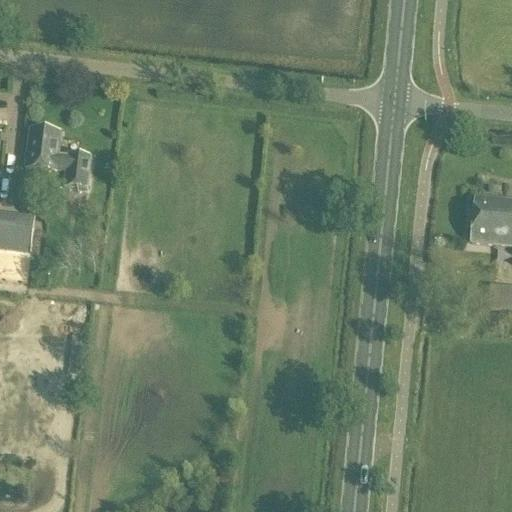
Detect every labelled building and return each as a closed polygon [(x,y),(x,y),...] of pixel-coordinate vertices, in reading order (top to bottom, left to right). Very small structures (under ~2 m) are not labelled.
[(68,159),(59,158),(62,136),(31,132),(26,171),(57,175),(57,173),(67,174),(65,189),(88,192),(91,160),(69,157),(68,159)] [(511,203),(476,200),(472,247),(511,250),(511,203)] [(0,260),(31,264),(36,222),(0,217),(0,260)] [(0,290),(19,292),(19,283),(0,281),(0,290)] [(511,315),(511,290),(490,289),(488,313),(511,315)]
